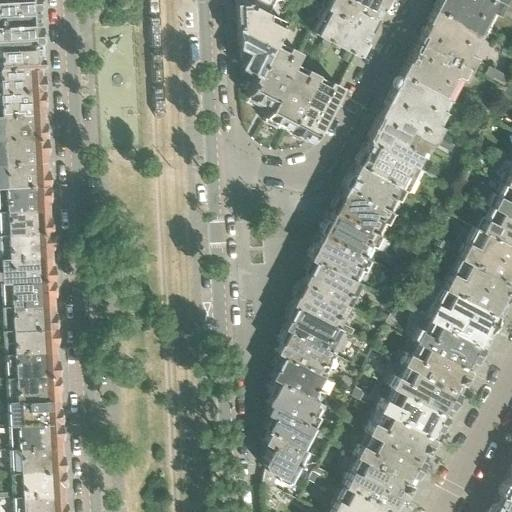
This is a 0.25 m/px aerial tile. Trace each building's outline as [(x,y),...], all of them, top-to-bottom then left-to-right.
[(0,0),(0,19),(36,18),(36,7),(36,5),(35,0),(0,0)] [(271,45),(273,46),(283,24),(266,16),(274,0),(233,0),(236,46),(238,47),(236,50),(237,58),(242,60),(240,63),(242,68),(255,75),(271,45)] [(350,0),(345,10),(332,3),(315,35),(322,39),(323,39),(343,49),(354,55),(376,12),(353,0),(350,0)] [(382,0),(333,0),(332,3),(345,10),(350,0),(353,0),(376,12),(382,0)] [(436,0),(432,9),(480,34),(491,13),(494,14),(501,0),(436,0)] [(511,15),(511,14),(511,8),(504,4),(502,10),(511,15)] [(399,73),(447,98),(457,79),(460,80),(473,56),(469,55),(479,36),(480,34),(432,9),(411,49),(399,73)] [(0,44),(37,43),(38,40),(38,38),(37,28),(36,26),(36,18),(0,19),(0,44)] [(326,50),(330,43),(322,39),(320,41),(323,48),(326,50)] [(0,67),(39,66),(38,44),(37,43),(0,44),(0,67)] [(284,52),(273,46),(271,45),(255,75),(244,95),(245,95),(245,96),(248,101),(253,103),(259,104),(259,102),(268,106),(289,66),(290,67),(297,53),(287,48),(284,52)] [(0,92),(40,91),(39,66),(0,67),(0,92)] [(290,67),(289,66),(268,106),(262,117),(263,117),(262,120),(275,128),(277,125),(286,129),(314,74),(304,69),(302,73),(290,67)] [(508,76),(488,66),(483,75),(503,85),(508,76)] [(366,137),(367,142),(413,164),(418,155),(421,156),(427,143),(429,144),(438,126),(437,125),(443,112),(442,111),(447,100),(446,99),(447,98),(399,73),(385,100),(377,115),(366,137)] [(314,74),(286,129),(286,131),(289,135),(294,137),(299,138),(300,136),(307,140),(312,132),(314,133),(338,87),(330,82),(328,86),(315,79),(317,75),(314,74)] [(510,99),(511,94),(511,78),(510,77),(501,95),(510,99)] [(0,116),(42,115),(40,91),(0,92),(0,116)] [(487,120),(493,106),(479,99),(472,112),(487,120)] [(0,139),(43,138),(42,115),(0,116),(0,139)] [(0,163),(44,161),(43,138),(0,139),(0,163)] [(439,139),(436,145),(449,151),(452,145),(439,139)] [(468,154),(473,144),(463,139),(458,149),(468,154)] [(355,165),(404,189),(411,177),(415,180),(418,174),(422,176),(421,177),(433,183),(435,177),(413,166),(413,165),(413,164),(367,142),(362,151),(358,151),(353,160),(355,165)] [(0,187),(45,186),(44,161),(0,163),(0,187)] [(511,162),(507,172),(501,183),(502,184),(501,185),(511,190),(511,162)] [(404,190),(404,189),(355,165),(351,173),(346,174),(341,183),(343,188),(389,212),(401,189),(404,190)] [(511,190),(501,185),(496,195),(491,193),(484,205),(490,207),(511,218),(511,190)] [(0,211),(47,209),(45,186),(0,187),(0,211)] [(389,212),(343,188),(339,196),(334,198),(329,206),(330,211),(377,235),(389,212)] [(511,218),(490,207),(484,218),(479,216),(473,228),(511,247),(511,218)] [(0,234),(48,232),(47,209),(0,211),(0,234)] [(365,258),(377,235),(330,211),(327,219),(322,221),(318,230),(319,235),(320,235),(365,258)] [(511,247),(473,228),(470,226),(457,252),(451,249),(453,244),(442,239),(438,247),(454,256),(453,258),(511,288),(510,285),(511,282),(511,247)] [(0,257),(49,256),(48,232),(0,234),(0,257)] [(353,281),(365,258),(320,235),(316,243),(311,244),(307,253),(308,258),(353,281)] [(0,282),(50,280),(49,256),(0,257),(0,282)] [(304,273),(300,282),(347,306),(358,283),(353,281),(308,258),(308,259),(303,270),(304,273)] [(511,289),(511,288),(453,258),(442,281),(424,273),(422,278),(439,287),(438,289),(495,316),(502,301),(507,300),(511,290),(511,289)] [(52,304),(50,280),(0,282),(0,291),(1,306),(52,304)] [(347,306),(300,282),(296,283),(291,292),(293,297),(290,302),(337,326),(347,306)] [(391,300),(395,291),(383,285),(379,294),(391,300)] [(496,320),(495,316),(438,289),(432,299),(431,299),(424,312),(418,309),(416,314),(422,317),(420,319),(428,323),(478,346),(486,331),(491,330),(496,320)] [(336,327),(337,326),(290,302),(284,314),(284,321),(280,328),(282,329),(327,351),(338,328),(336,327)] [(53,328),(52,304),(1,306),(2,330),(53,328)] [(480,352),(478,346),(428,323),(423,333),(416,329),(411,340),(418,344),(466,369),(470,361),(476,359),(480,352)] [(352,329),(341,324),(339,329),(350,334),(352,329)] [(54,352),(53,328),(2,330),(3,354),(54,352)] [(276,353),(321,374),(332,352),(328,349),(327,351),(282,329),(277,339),(277,345),(273,352),(276,353)] [(365,360),(370,348),(372,345),(364,341),(357,356),(365,360)] [(466,369),(418,344),(412,357),(405,353),(400,363),(406,367),(454,392),(458,383),(464,382),(468,375),(466,369)] [(55,375),(54,352),(3,354),(5,378),(55,375)] [(327,377),(321,374),(276,353),(271,363),(272,369),(268,377),(272,379),(315,399),(327,377)] [(456,397),(454,392),(406,367),(400,379),(393,376),(387,387),(393,389),(442,415),(447,406),(452,405),(456,397)] [(56,398),(55,375),(5,378),(6,401),(56,398)] [(348,388),(352,380),(342,375),(338,382),(348,388)] [(267,405),(311,426),(316,416),(313,414),(319,401),(315,399),(272,379),(266,390),(268,395),(264,403),(267,405)] [(444,420),(442,415),(393,389),(387,401),(381,398),(375,409),(381,412),(380,414),(430,438),(435,429),(440,428),(444,420)] [(7,425),(58,423),(57,405),(56,398),(6,401),(7,425)] [(266,432),(301,449),(312,426),(311,426),(267,405),(263,413),(267,415),(262,426),(263,431),(266,432)] [(348,423),(351,416),(344,412),(340,419),(348,423)] [(430,438),(380,414),(375,424),(369,421),(363,432),(369,435),(368,436),(418,461),(423,452),(428,450),(432,443),(430,438)] [(59,447),(58,423),(7,425),(9,449),(59,447)] [(325,441),(328,435),(319,430),(316,436),(325,441)] [(301,449),(266,432),(261,442),(269,446),(260,462),(262,468),(278,476),(279,481),(286,485),(291,483),(307,452),(301,449)] [(420,466),(418,461),(368,436),(363,447),(357,443),(351,455),(355,457),(354,459),(407,484),(411,475),(417,473),(420,466)] [(61,470),(59,447),(9,449),(10,472),(61,470)] [(408,489),(407,484),(354,459),(340,485),(390,511),(391,511),(399,499),(404,497),(408,489)] [(323,471),(314,466),(313,466),(311,471),(321,476),(323,471)] [(10,472),(11,497),(62,494),(61,471),(61,470),(10,472)] [(511,473),(506,481),(502,483),(497,492),(499,496),(511,502),(511,473)] [(390,511),(340,485),(325,511),(390,511)] [(63,511),(62,494),(11,497),(12,511),(63,511)] [(511,511),(511,502),(499,496),(495,504),(490,506),(486,511),(511,511)]
